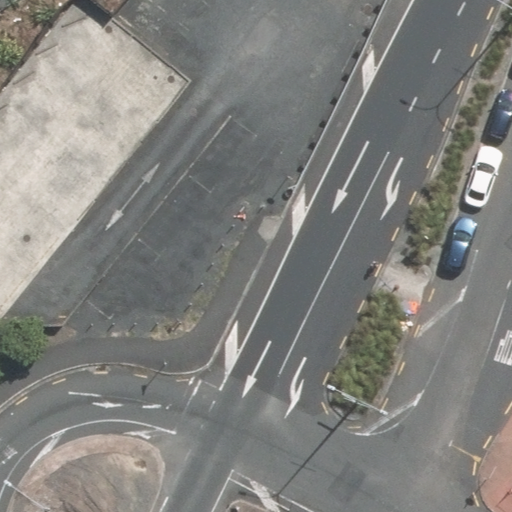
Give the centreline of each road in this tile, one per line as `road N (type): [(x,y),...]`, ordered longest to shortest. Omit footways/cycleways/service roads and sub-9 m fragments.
road 1 (trunk): [(448,0),(228,435)]
road 2 (residential): [(511,272),(478,378),(415,511)]
road 3 (residential): [(0,442),(30,417),(83,394),(130,396),(228,435)]
road 4 (residential): [(228,435),(374,511)]
